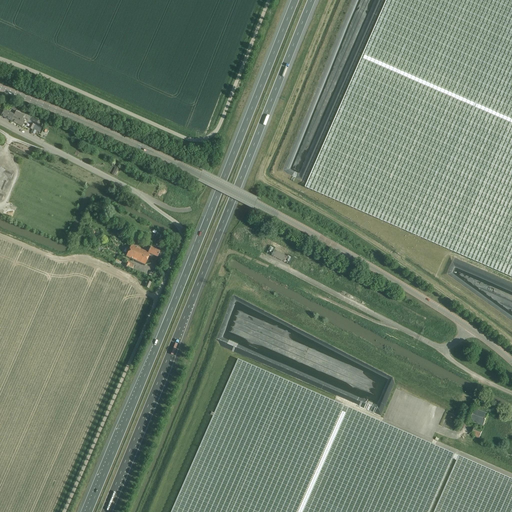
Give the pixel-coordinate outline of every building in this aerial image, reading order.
[(511,0),(386,0),(305,188),(511,277),(511,0)] [(11,121),(13,116),(14,114),(10,112),(9,114),(4,111),(1,116),(11,121)] [(13,116),(11,121),(21,126),(24,119),(23,118),(24,116),(16,111),(14,114),(13,116)] [(29,128),(32,130),(33,130),(36,131),(37,132),(39,128),(34,125),(31,123),(29,128)] [(11,179),(13,174),(0,168),(0,200),(1,201),(3,196),(0,194),(0,193),(7,178),(11,179)] [(126,256),(145,265),(150,254),(157,258),(160,252),(150,247),(149,249),(148,249),(147,252),(145,251),(145,252),(131,245),(126,256)] [(272,256),(284,262),(287,257),(275,250),(272,256)] [(133,265),(126,262),(124,268),(131,271),(133,265)] [(229,335),(229,336),(232,337),(229,337),(264,349),(265,349),(266,346),(268,346),(269,344),(269,341),(270,337),(265,335),(266,333),(265,321),(260,319),(261,315),(239,307),(233,325),(233,324),(229,335)] [(429,511),(455,454),(239,360),(172,511),(429,511)] [(368,402),(367,404),(364,403),(363,407),(373,410),(375,405),(368,402)] [(483,427),(486,419),(488,415),(475,409),(473,414),(470,421),(483,427)] [(479,438),(482,431),(474,428),(472,433),(473,433),(472,435),(479,438)] [(511,511),(511,479),(459,456),(457,462),(434,511),(511,511)]
